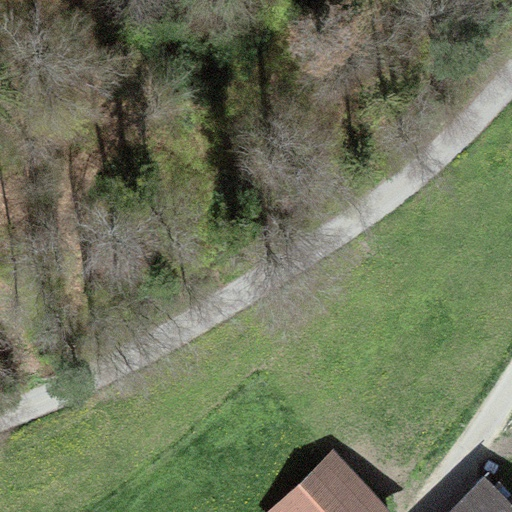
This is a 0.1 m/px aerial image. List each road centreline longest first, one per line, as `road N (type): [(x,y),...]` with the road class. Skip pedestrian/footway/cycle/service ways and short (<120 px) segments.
road 1 (track): [(511,72),(413,177),(32,402)]
road 2 (track): [(426,511),(511,383)]
